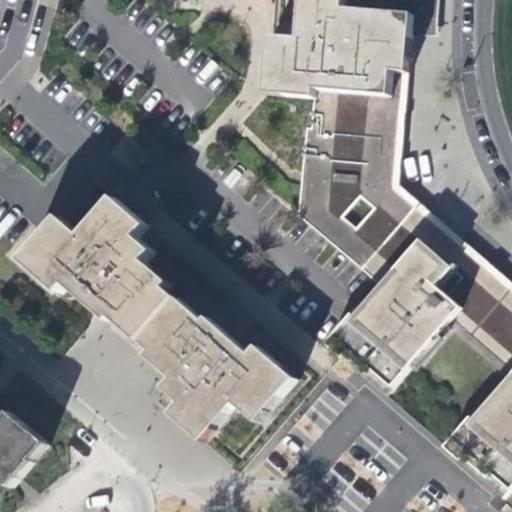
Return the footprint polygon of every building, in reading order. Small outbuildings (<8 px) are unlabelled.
[(304,0),(303,19),(301,42),(271,39),(266,95),(316,100),(406,108),(415,29),(356,24),(358,0),(304,0)] [(358,0),(356,24),(415,29),(432,31),(433,0),(358,0)] [(399,154),(406,108),(316,100),(314,130),(309,130),(308,143),(304,180),(301,216),(384,288),(330,345),(343,356),(389,398),(416,368),(413,365),(426,350),(430,353),(456,324),(511,372),(511,385),(480,424),(475,420),(449,450),(511,504),(511,290),(497,278),(473,256),(456,242),(436,224),(411,203),(394,189),(397,171),(399,154)] [(206,443),(239,404),(261,424),(299,381),(261,349),(254,357),(232,339),(211,320),(208,325),(169,291),(174,286),(157,272),(166,261),(153,250),(140,240),(149,228),(134,215),(118,201),(85,238),(64,220),(26,263),(63,294),(70,286),(102,314),(113,323),(116,319),(154,352),(151,356),(177,379),(168,390),(184,404),(174,416),(206,443)] [(0,479),(12,490),(49,446),(12,414),(5,422),(0,418),(0,479)]
